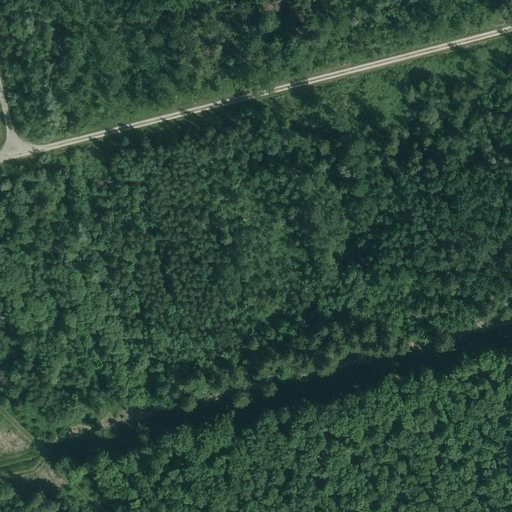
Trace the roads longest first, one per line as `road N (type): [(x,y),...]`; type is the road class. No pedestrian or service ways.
road 1 (track): [(17,155),(511,28)]
road 2 (track): [(98,511),(0,407)]
